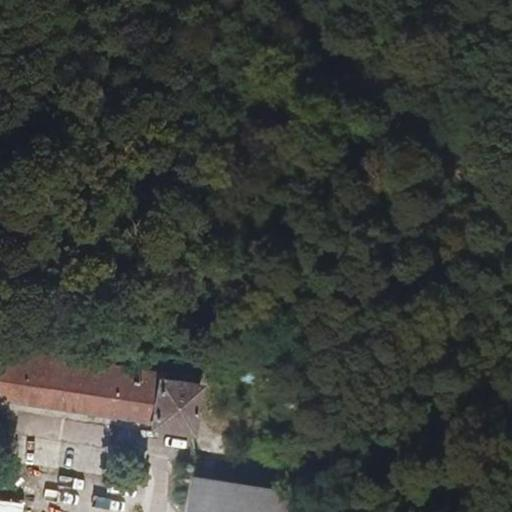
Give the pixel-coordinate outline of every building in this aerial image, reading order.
[(149,426),(189,432),(195,391),(156,385),(156,383),(0,358),(0,396),(150,420),(149,426)] [(320,401),(323,384),(307,381),(304,399),(320,401)] [(57,445),(6,439),(3,458),(55,465),(57,445)] [(79,472),(115,477),(118,454),(82,449),(79,472)] [(200,475),(220,478),(223,463),(202,460),(200,475)] [(26,501),(59,505),(63,473),(29,469),(26,501)] [(194,511),(296,511),(299,495),(199,481),(194,511)] [(67,493),(66,507),(96,511),(97,497),(67,493)]
